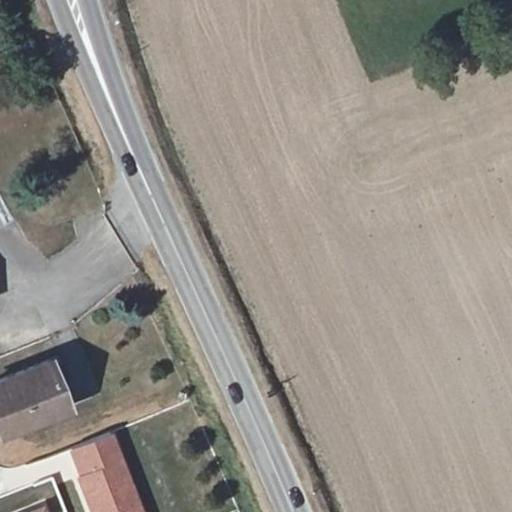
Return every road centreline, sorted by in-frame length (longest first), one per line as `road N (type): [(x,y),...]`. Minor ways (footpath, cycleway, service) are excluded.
road 1 (secondary): [(297,511),(117,116)]
road 2 (unknown): [(164,217),(86,275),(61,283),(36,287),(0,252)]
road 3 (secondary): [(56,0),(117,116)]
road 4 (secondary): [(117,116),(86,0)]
